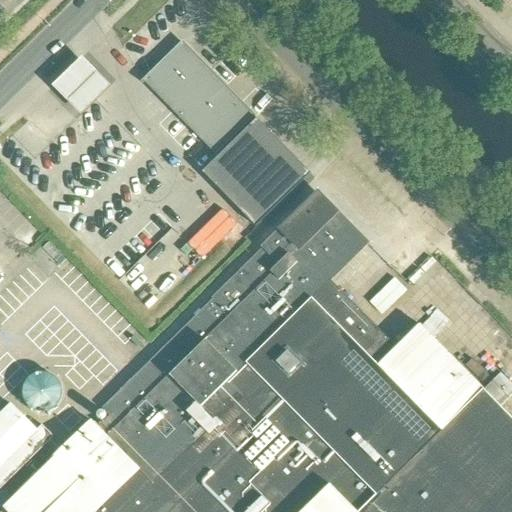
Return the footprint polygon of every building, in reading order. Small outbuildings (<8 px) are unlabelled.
[(183,45),(144,82),(173,112),(215,155),(216,156),(227,145),(229,147),(202,173),(256,228),(311,174),(257,120),(251,126),(248,123),(254,117),(183,45)] [(84,58),(56,87),(83,113),(111,84),(98,71),(84,58)] [(485,391),(420,325),(378,366),(312,300),(370,244),(320,192),(263,248),(264,249),(213,298),(214,300),(103,408),(111,416),(99,428),(92,421),(3,509),(5,511),(314,511),(354,473),(359,478),(365,473),(382,491),(485,391)] [(374,298),(386,311),(411,286),(398,274),(374,298)] [(134,337),(131,340),(137,347),(140,344),(134,337)] [(44,374),(40,374),(36,375),(33,376),(29,379),(26,383),(24,387),(24,391),(24,395),(24,398),(26,402),(28,405),(31,408),(36,410),(39,412),(44,412),(47,411),(51,410),(54,408),(57,405),(59,401),(61,398),(62,393),(61,389),(60,385),(58,381),(54,378),(51,376),(48,374),(44,374)] [(511,511),(511,418),(501,407),(511,396),(511,384),(502,374),(485,391),(382,491),(365,473),(359,478),(354,473),(314,511),(511,511)] [(0,490),(54,439),(43,427),(37,433),(12,406),(0,417),(0,490)]
